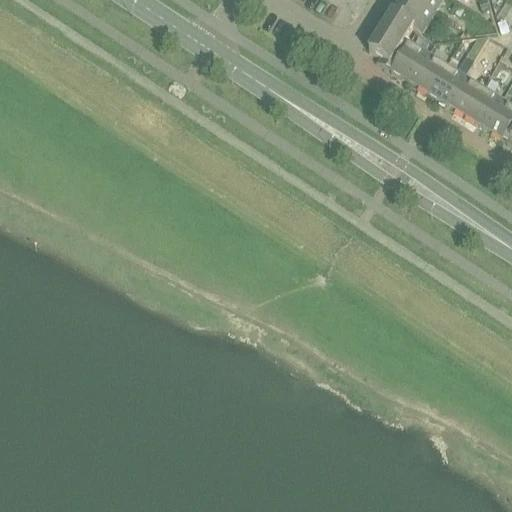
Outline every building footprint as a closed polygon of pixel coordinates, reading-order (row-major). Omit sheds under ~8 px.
[(422,36),(433,17),(405,0),(402,0),(392,17),(413,31),(422,36)] [(405,0),(433,17),(444,0),(405,0)] [(478,4),(481,15),(490,12),(486,1),(478,4)] [(455,7),(450,14),(460,20),(464,13),(455,7)] [(400,52),(413,31),(392,17),(378,38),(400,52)] [(497,25),(501,37),(509,34),(505,23),(497,25)] [(378,66),(387,72),(400,52),(378,38),(368,55),(380,62),(378,66)] [(410,45),(391,75),(410,87),(429,57),(410,45)] [(410,87),(429,98),(447,68),(429,57),(410,87)] [(429,98),(447,110),(466,79),(447,68),(429,98)] [(447,110),(465,121),(484,91),(466,79),(447,110)] [(465,121),(483,132),(502,102),(484,91),(465,121)] [(502,144),(511,128),(511,108),(502,102),(483,132),(502,144)]
